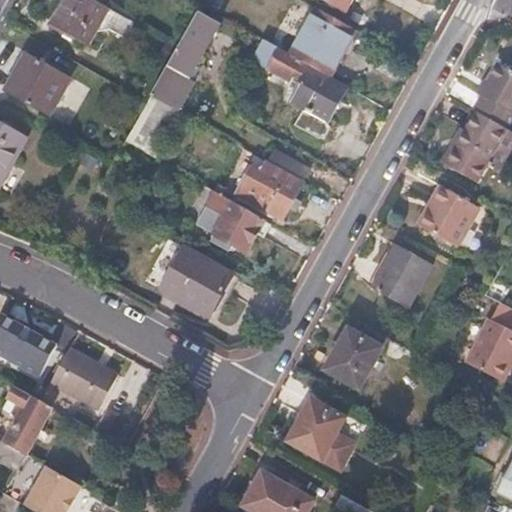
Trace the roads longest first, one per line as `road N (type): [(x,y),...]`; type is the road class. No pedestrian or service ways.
road 1 (residential): [(473,0),(243,401)]
road 2 (residential): [(0,263),(58,287),(243,401)]
road 3 (residential): [(243,401),(181,511)]
